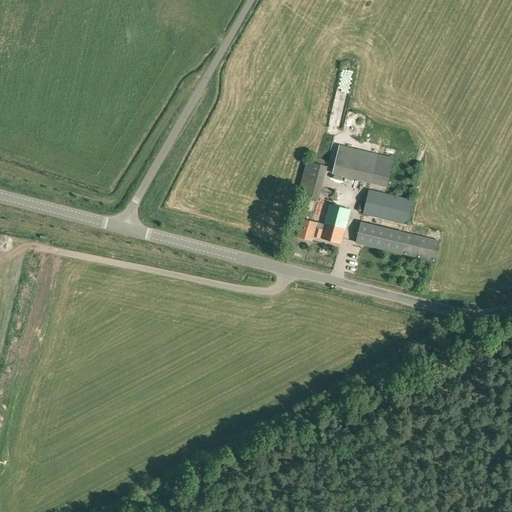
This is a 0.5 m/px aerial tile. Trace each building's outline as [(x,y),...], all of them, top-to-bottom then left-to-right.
[(194,10),(182,30),(185,32),(198,12),(194,10)] [(398,159),(337,144),(335,155),(339,156),(335,174),(391,188),(398,159)] [(328,166),(313,162),(307,161),(298,196),(318,201),(328,166)] [(370,202),(367,216),(411,227),(414,213),(370,202)] [(341,244),(350,210),(330,205),(324,224),(316,222),(316,223),(312,221),(314,213),(306,211),(303,219),(298,237),(312,240),(313,236),(341,244)] [(435,262),(440,240),(361,221),(356,243),(435,262)]
